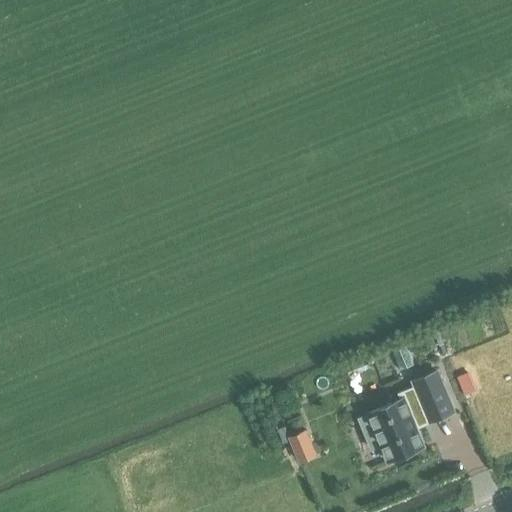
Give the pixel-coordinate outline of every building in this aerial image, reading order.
[(438,368),(410,380),(428,422),(455,410),(438,368)] [(353,398),(357,396),(347,372),(343,374),(353,398)] [(403,396),(365,412),(386,462),(424,446),(403,396)] [(294,434),(306,425),(300,415),(287,424),(294,434)] [(305,431),(290,437),(299,459),(314,453),(305,431)]
